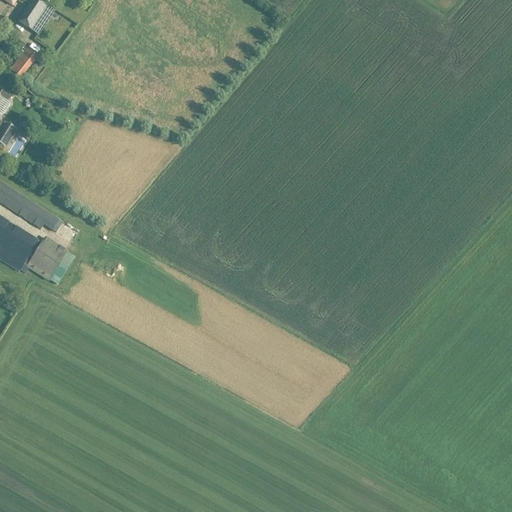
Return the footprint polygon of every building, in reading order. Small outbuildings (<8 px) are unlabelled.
[(38,0),(37,0),(32,0),(18,23),(26,28),(31,32),(48,7),(38,0)] [(10,70),(21,79),(38,57),(27,48),(10,70)] [(0,116),(2,118),(10,104),(0,97),(0,116)] [(0,129),(0,145),(6,149),(17,131),(4,123),(0,129)] [(18,128),(26,136),(31,131),(24,123),(18,128)] [(18,166),(14,171),(21,176),(25,171),(18,166)] [(0,202),(41,230),(44,226),(53,231),(60,220),(0,180),(0,202)] [(0,258),(12,266),(20,271),(23,265),(27,267),(26,268),(49,283),(69,253),(46,238),(42,244),(38,242),(39,240),(32,235),(0,215),(0,258)]
